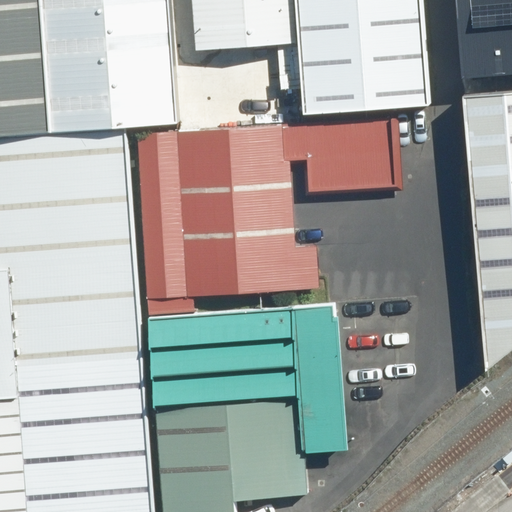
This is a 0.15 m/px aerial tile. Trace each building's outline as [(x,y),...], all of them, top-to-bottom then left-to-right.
[(0,0),(0,112),(160,100),(151,0),(0,0)] [(292,0),(198,0),(201,23),(294,16),(292,0)] [(300,0),(308,109),(429,100),(422,0),(300,0)] [(511,0),(451,0),(456,66),(511,61),(511,0)] [(511,61),(456,66),(478,350),(511,315),(511,61)] [(284,95),(109,109),(123,279),(297,266),(284,95)] [(109,109),(0,117),(0,511),(141,511),(123,279),(109,109)] [(273,280),(137,291),(154,511),(225,511),(223,479),(288,474),(273,280)]
